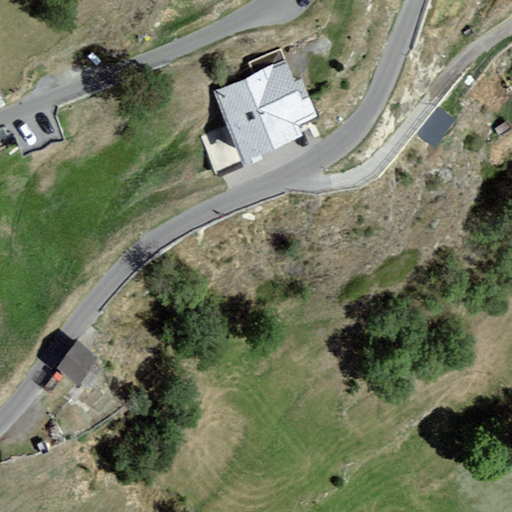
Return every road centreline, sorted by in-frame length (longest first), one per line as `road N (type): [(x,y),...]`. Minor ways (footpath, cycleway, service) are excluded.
road 1 (unclassified): [(423,0),(363,134),(287,179),(199,213),(126,259),(0,422)]
road 2 (unclassified): [(0,116),(203,37),(271,0)]
